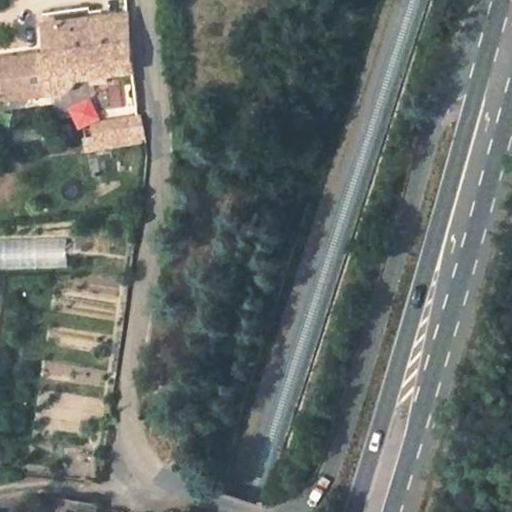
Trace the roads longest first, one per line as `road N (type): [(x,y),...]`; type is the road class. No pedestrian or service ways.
road 1 (unclassified): [(254,511),(151,471),(132,431),(128,387),(158,170),(145,0)]
road 2 (unclassified): [(499,55),(439,104),(326,489),(304,511)]
road 3 (primary): [(364,511),(499,55)]
